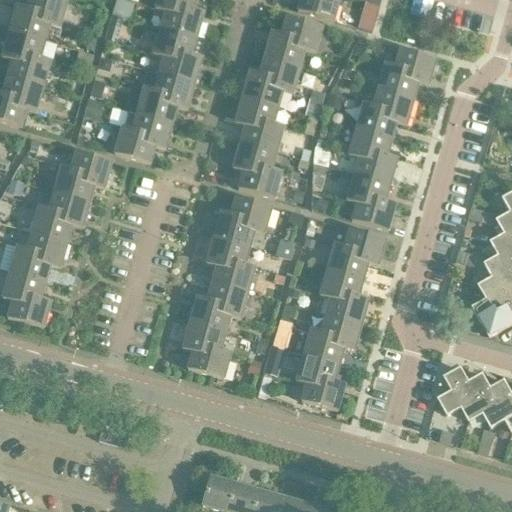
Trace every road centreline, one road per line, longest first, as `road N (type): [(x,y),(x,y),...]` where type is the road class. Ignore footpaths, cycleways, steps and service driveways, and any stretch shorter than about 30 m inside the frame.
road 1 (residential): [(400,330),(466,96),(500,65),(511,24)]
road 2 (residential): [(109,386),(170,178)]
road 3 (tertiary): [(383,461),(190,408)]
road 4 (residential): [(383,461),(411,360),(400,330)]
road 5 (tertiary): [(511,497),(383,461)]
